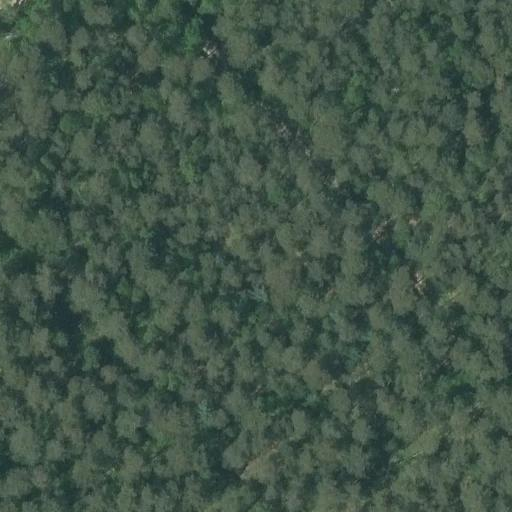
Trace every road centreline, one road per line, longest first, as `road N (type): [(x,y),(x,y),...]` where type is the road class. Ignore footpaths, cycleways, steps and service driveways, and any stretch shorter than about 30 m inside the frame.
road 1 (track): [(161,0),(511,393)]
road 2 (track): [(377,242),(511,218)]
